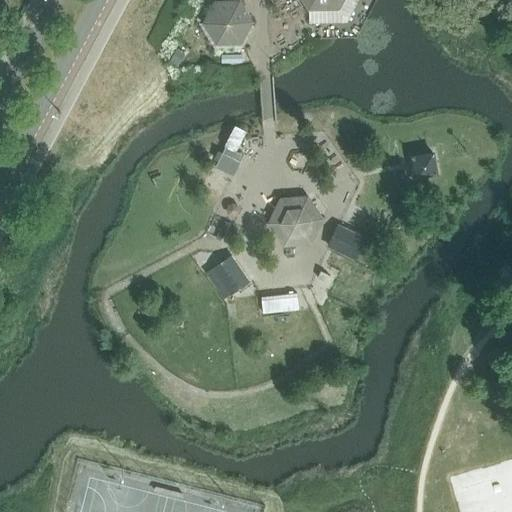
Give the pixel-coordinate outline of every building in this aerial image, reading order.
[(302,0),(308,9),(309,9),(309,23),(346,21),(357,0),(302,0)] [(240,43),(252,21),(239,1),(215,2),(204,23),(216,43),(240,43)] [(177,49),(172,58),(179,62),(183,55),(182,54),(183,52),(177,49)] [(241,161),(223,152),(216,167),(234,175),(241,161)] [(431,156),(416,158),(418,172),(433,169),(431,156)] [(307,197),(281,199),(270,222),(285,244),(311,242),(322,218),(307,197)] [(340,225),(330,247),(355,259),(366,237),(340,225)] [(232,264),(217,274),(231,294),(245,284),(232,264)] [(328,274),(321,270),(317,277),(324,281),(328,274)] [(511,511),(511,458),(450,477),(460,511),(511,511)]
